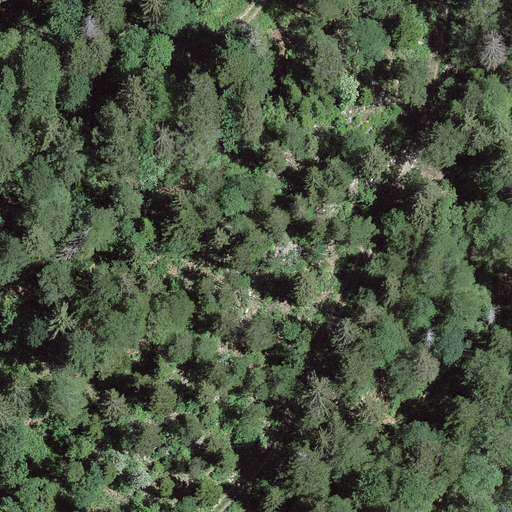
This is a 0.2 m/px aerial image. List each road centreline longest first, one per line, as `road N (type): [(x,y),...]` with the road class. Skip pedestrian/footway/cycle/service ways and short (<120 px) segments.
road 1 (track): [(450,0),(424,127),(305,385),(260,463),(216,511)]
road 2 (track): [(268,0),(216,44),(179,47),(142,35),(101,0)]
